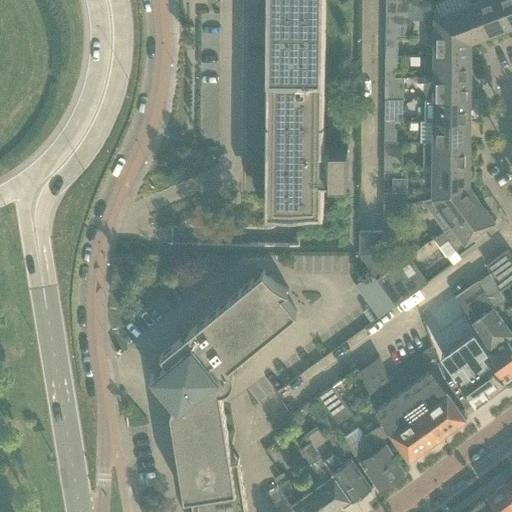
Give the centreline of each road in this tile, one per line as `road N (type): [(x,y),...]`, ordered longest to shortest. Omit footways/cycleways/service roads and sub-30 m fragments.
road 1 (residential): [(98,511),(104,423),(90,328),(94,268),(152,108),(156,0)]
road 2 (primary): [(42,288),(42,202),(105,116),(119,56),(116,0)]
road 3 (primary): [(77,511),(42,288)]
road 4 (primary): [(20,187),(69,142),(88,105),(101,56),(96,0)]
road 5 (tertiary): [(395,511),(511,424)]
